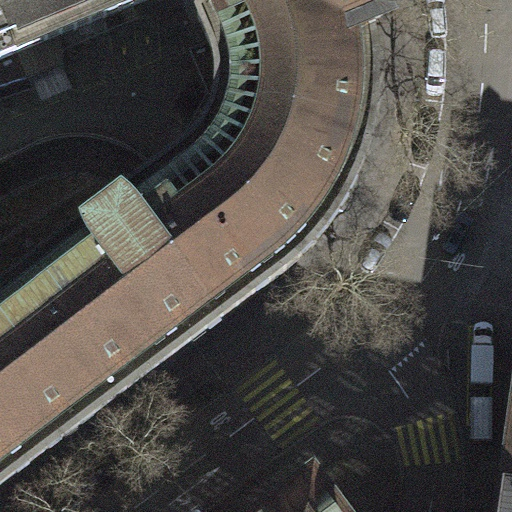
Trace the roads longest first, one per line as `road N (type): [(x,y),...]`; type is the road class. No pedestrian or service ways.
road 1 (residential): [(486,0),(474,158),(451,240),(417,288),(362,340)]
road 2 (residential): [(362,340),(133,511)]
road 3 (residential): [(430,511),(424,444),(410,406),(362,340)]
